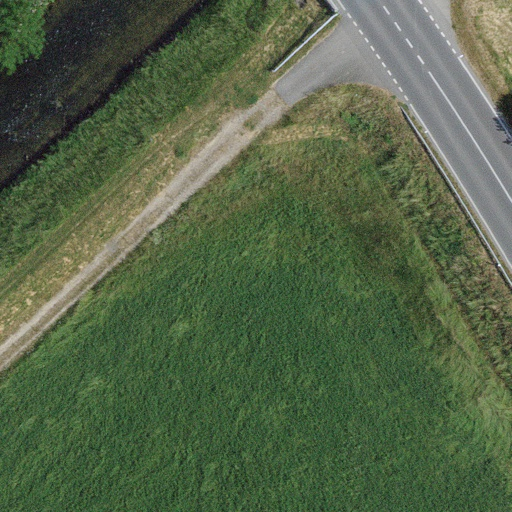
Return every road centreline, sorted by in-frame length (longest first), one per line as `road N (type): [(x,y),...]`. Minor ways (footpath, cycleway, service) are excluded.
road 1 (track): [(397,0),(0,358)]
road 2 (secondary): [(375,0),(511,222)]
